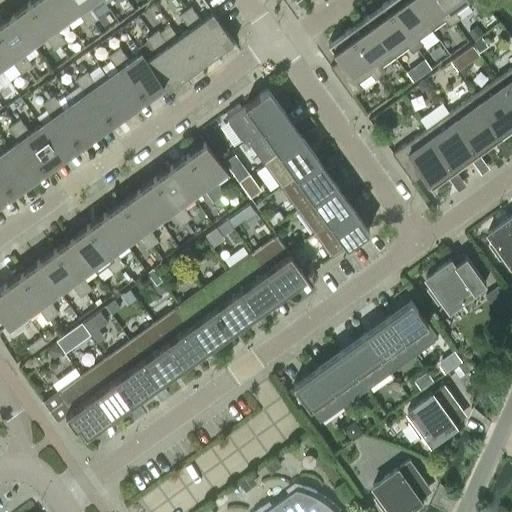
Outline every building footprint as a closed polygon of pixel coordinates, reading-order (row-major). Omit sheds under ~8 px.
[(55,27),(66,20),(51,0),(29,0),(28,1),(59,45),(65,41),(55,27)] [(86,25),(92,21),(76,0),(51,0),(66,20),(76,12),(86,25)] [(92,0),(76,0),(92,21),(98,17),(88,4),(92,0)] [(385,0),(383,2),(416,48),(422,44),(418,38),(431,29),(409,0),(385,0)] [(409,0),(431,29),(444,20),(448,25),(453,21),(437,0),(409,0)] [(437,0),(453,21),(459,17),(455,12),(468,2),(466,0),(437,0)] [(53,49),(59,45),(28,1),(11,13),(32,43),(43,36),(53,49)] [(365,15),(394,56),(407,46),(411,52),(416,48),(383,2),(365,15)] [(184,10),(215,54),(233,41),(211,11),(200,20),(190,6),(184,10)] [(177,36),(199,66),(215,54),(184,10),(178,14),(188,28),(177,36)] [(22,51),(32,43),(11,13),(0,21),(0,33),(26,69),(31,65),(22,51)] [(346,28),(379,74),(385,71),(381,65),(394,56),(365,15),(346,28)] [(379,74),(346,28),(327,42),(339,59),(329,66),(350,95),(361,87),(357,82),(370,73),(374,78),(379,74)] [(151,34),(182,77),(199,66),(177,36),(167,43),(157,30),(151,34)] [(19,71),(20,73),(26,69),(0,33),(0,66),(9,79),(19,71)] [(182,77),(151,34),(145,38),(155,52),(145,59),(162,82),(160,83),(165,90),(182,77)] [(144,95),(160,83),(162,82),(145,59),(140,52),(129,61),(119,47),(113,51),(144,95)] [(106,77),(128,107),(144,95),(113,51),(108,55),(117,69),(106,77)] [(511,64),(495,77),(511,100),(511,64)] [(80,75),(111,118),(128,107),(106,77),(96,84),(86,71),(80,75)] [(73,100),(95,130),(111,118),(80,75),(74,79),(84,93),(73,100)] [(471,94),(501,134),(511,126),(511,100),(495,77),(471,94)] [(247,139),(246,138),(284,112),(266,88),(225,117),(243,142),(247,139)] [(47,99),(78,142),(95,130),(73,100),(62,108),(53,94),(47,99)] [(448,111),(477,151),(501,134),(471,94),(448,111)] [(40,124),(61,154),(78,142),(47,99),(41,103),(51,116),(40,124)] [(425,128),(454,168),(477,151),(448,111),(425,128)] [(263,162),(300,135),(284,112),(246,138),(247,139),(263,162)] [(13,123),(45,166),(61,154),(40,124),(29,132),(19,118),(13,123)] [(7,148),(28,178),(45,166),(13,123),(8,127),(18,140),(7,148)] [(430,185),(454,168),(425,128),(391,152),(412,181),(422,174),(430,185)] [(300,135),(263,162),(280,185),(317,159),(300,135)] [(186,153),(218,197),(223,193),(214,179),(225,171),(204,141),(186,153)] [(0,173),(12,190),(28,178),(7,148),(0,152),(0,173)] [(170,165),(191,195),(202,187),(212,201),(218,197),(186,153),(170,165)] [(317,159),(280,185),(297,209),(334,182),(317,159)] [(153,177),(185,221),(190,216),(181,203),(191,195),(170,165),(153,177)] [(0,198),(12,190),(0,173),(0,198)] [(137,189),(158,219),(169,211),(179,225),(185,221),(153,177),(137,189)] [(334,182),(297,209),(314,232),(351,205),(334,182)] [(120,201),(151,244),(157,240),(147,227),(158,219),(137,189),(120,201)] [(103,213),(125,243),(136,235),(146,248),(151,244),(120,201),(103,213)] [(314,232),(331,256),(368,229),(351,205),(314,232)] [(511,212),(486,231),(493,241),(489,244),(499,257),(502,254),(509,264),(511,262),(511,212)] [(87,225),(118,268),(124,264),(114,251),(125,243),(103,213),(87,225)] [(70,237),(92,267),(102,259),(112,272),(118,268),(87,225),(70,237)] [(250,250),(280,292),(305,274),(275,232),(250,250)] [(54,248),(85,292),(91,288),(81,274),(92,267),(70,237),(54,248)] [(37,260),(58,290),(69,283),(79,296),(85,292),(54,248),(37,260)] [(280,292),(250,250),(225,268),(256,310),(280,292)] [(441,299),(448,308),(484,282),(465,255),(454,262),(450,257),(424,276),(431,286),(428,288),(437,301),(441,299)] [(20,272),(52,316),(57,312),(48,298),(58,290),(37,260),(20,272)] [(256,310),(225,268),(201,285),(231,327),(256,310)] [(2,285),(24,315),(36,306),(46,320),(52,316),(20,272),(2,285)] [(24,315),(2,285),(0,286),(0,315),(8,327),(24,315)] [(231,327),(201,285),(177,303),(207,345),(231,327)] [(120,309),(113,299),(104,305),(111,315),(120,309)] [(386,316),(413,353),(437,336),(410,299),(386,316)] [(207,345),(177,303),(152,320),(182,362),(207,345)] [(363,333),(390,370),(413,353),(386,316),(363,333)] [(90,317),(82,323),(90,334),(98,328),(90,317)] [(182,362),(152,320),(128,338),(158,380),(182,362)] [(339,350),(366,387),(390,370),(363,333),(339,350)] [(41,335),(27,345),(31,351),(45,341),(41,335)] [(158,380),(128,338),(104,355),(134,397),(158,380)] [(53,358),(63,350),(56,341),(46,348),(53,358)] [(316,366),(342,404),(366,387),(339,350),(316,366)] [(134,397),(104,355),(79,373),(109,415),(134,397)] [(342,404),(316,366),(292,384),(319,421),(342,404)] [(78,424),(84,433),(109,415),(79,373),(42,399),(41,398),(40,398),(55,419),(64,413),(74,427),(78,424)] [(455,423),(452,418),(462,410),(443,383),(406,409),(413,419),(409,422),(418,435),(422,432),(429,442),(455,423)] [(401,511),(421,498),(417,493),(428,486),(408,458),(371,484),(378,494),(374,497),(384,510),(388,507),(390,511),(401,511)] [(288,492),(266,508),(269,511),(335,511),(330,506),(317,496),(302,490),(295,488),(288,492)]
